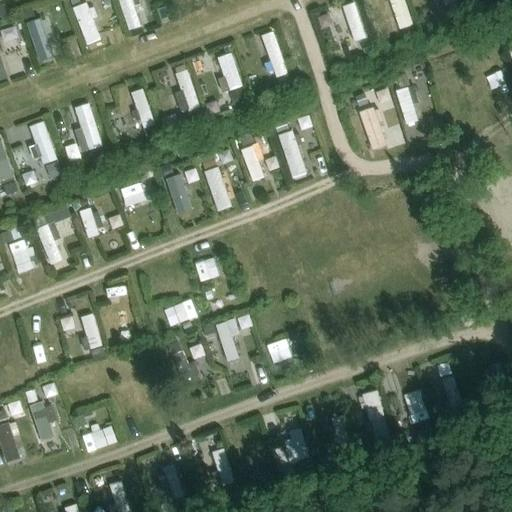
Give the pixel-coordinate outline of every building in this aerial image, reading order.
[(149,0),(134,0),(141,35),(155,32),(149,0)] [(203,0),(186,0),(191,10),(205,4),(203,0)] [(404,0),(408,14),(421,11),(418,0),(404,0)] [(369,3),(356,4),(356,21),(370,21),(369,3)] [(46,26),(54,67),(68,64),(59,23),(46,26)] [(274,34),(285,80),(300,76),(289,31),(274,34)] [(0,57),(7,86),(21,83),(11,42),(0,44),(0,57)] [(230,55),(239,93),(255,89),(247,52),(230,55)] [(202,70),(189,74),(201,113),(214,109),(202,70)] [(144,95),(154,126),(167,122),(157,90),(144,95)] [(319,112),(306,117),(310,130),(324,126),(319,112)] [(176,116),(179,127),(194,124),(191,113),(176,116)] [(291,132),(299,179),(317,175),(308,129),(291,132)] [(0,153),(5,152),(13,184),(29,180),(19,141),(0,145),(0,153)] [(93,145),(78,147),(80,164),(95,162),(93,145)] [(268,145),(254,148),(261,182),(275,179),(268,145)] [(233,165),(245,162),(242,148),(230,151),(233,165)] [(227,197),(247,189),(239,169),(219,178),(227,197)] [(49,187),(50,174),(33,173),(32,186),(49,187)] [(193,177),(179,180),(185,220),(200,217),(193,177)] [(134,191),(142,212),(163,204),(155,183),(134,191)] [(271,202),(281,201),(278,183),(268,185),(271,202)] [(54,212),(59,227),(84,218),(80,204),(54,212)] [(105,208),(92,211),(99,239),(111,237),(105,208)] [(60,267),(76,263),(67,226),(51,229),(60,267)] [(79,297),(86,307),(101,296),(94,286),(79,297)] [(173,306),(179,324),(208,314),(202,296),(173,306)] [(243,333),(265,326),(258,307),(224,318),(239,363),(252,359),(243,333)] [(74,333),(91,327),(86,313),(69,319),(74,333)] [(106,313),(92,316),(101,351),(114,348),(106,313)] [(146,339),(141,319),(124,323),(128,343),(146,339)] [(274,340),(279,354),(303,345),(297,331),(274,340)] [(423,423),(440,418),(431,389),(414,394),(423,423)] [(13,399),(17,416),(32,413),(28,396),(13,399)] [(43,404),(47,440),(64,438),(60,402),(43,404)] [(289,425),(307,415),(300,402),(282,411),(289,425)] [(18,461),(28,459),(21,424),(11,426),(18,461)] [(318,425),(295,428),(299,461),(322,458),(318,425)] [(99,450),(109,447),(104,430),(94,433),(99,450)] [(277,437),(262,437),(262,480),(278,479),(277,437)] [(170,511),(190,511),(194,511),(187,463),(171,465),(177,502),(169,503),(170,511)] [(135,511),(137,481),(123,481),(121,511),(135,511)]
